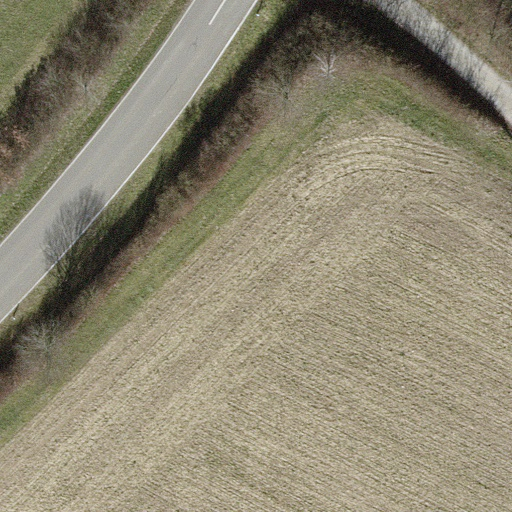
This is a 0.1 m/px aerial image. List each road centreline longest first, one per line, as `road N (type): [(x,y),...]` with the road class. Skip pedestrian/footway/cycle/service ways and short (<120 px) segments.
road 1 (tertiary): [(227,0),(154,108),(0,287)]
road 2 (track): [(379,0),(511,107)]
